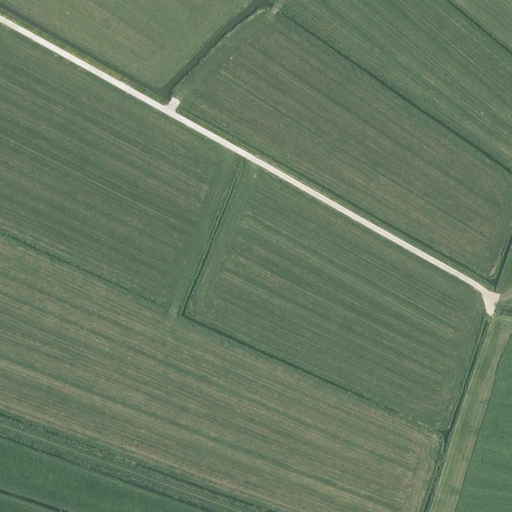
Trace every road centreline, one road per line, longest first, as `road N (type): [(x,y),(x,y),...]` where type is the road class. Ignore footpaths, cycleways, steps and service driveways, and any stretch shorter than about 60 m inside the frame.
road 1 (track): [(168,111),(485,291),(492,314)]
road 2 (track): [(237,511),(0,425)]
road 3 (track): [(0,18),(168,111),(188,87)]
